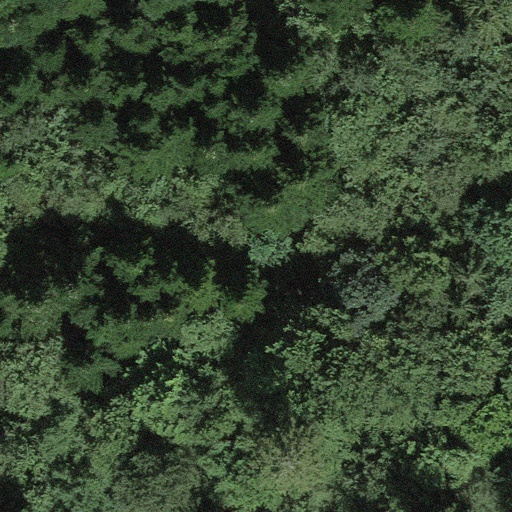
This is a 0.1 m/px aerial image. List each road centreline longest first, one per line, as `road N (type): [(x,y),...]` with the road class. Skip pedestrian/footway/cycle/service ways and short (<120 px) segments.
road 1 (track): [(0,408),(286,294),(511,169)]
road 2 (track): [(0,174),(178,228),(352,258)]
